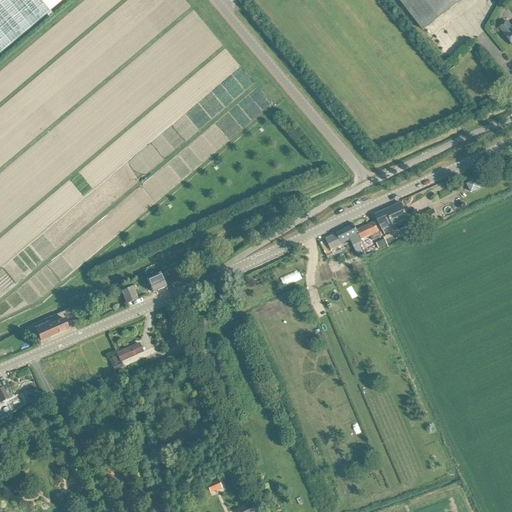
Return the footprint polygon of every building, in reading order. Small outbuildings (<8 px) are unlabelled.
[(0,0),(0,53),(62,0),(0,0)] [(399,0),(423,30),(461,0),(399,0)] [(511,26),(511,27),(507,22),(500,28),(511,43),(511,26)] [(60,160),(49,165),(54,177),(66,172),(60,160)] [(471,194),(480,188),(489,184),(485,176),(476,180),(466,185),(471,194)] [(411,225),(405,212),(401,203),(375,215),(382,230),(393,225),(396,232),(411,225)] [(423,228),(437,221),(433,211),(418,217),(423,228)] [(372,241),(381,236),(374,222),(357,230),(362,240),(370,236),(372,241)] [(353,246),(362,242),(362,240),(357,230),(354,224),(336,233),(341,243),(351,239),(353,246)] [(260,237),(270,230),(267,225),(257,232),(260,237)] [(384,240),(376,245),(378,251),(387,247),(384,240)] [(365,256),(373,253),(370,245),(362,248),(365,256)] [(334,272),(329,261),(320,265),(316,280),(334,272)] [(153,293),(166,287),(160,272),(147,278),(153,293)] [(143,276),(131,282),(137,294),(149,289),(143,276)] [(127,304),(138,298),(133,286),(121,292),(127,304)] [(34,318),(36,324),(42,322),(40,316),(34,318)] [(69,329),(65,319),(65,318),(51,325),(49,321),(34,327),(37,332),(40,341),(69,329)] [(123,367),(121,361),(142,351),(139,344),(117,353),(121,361),(117,362),(115,357),(109,359),(114,370),(123,367)] [(0,389),(0,399),(1,399),(2,402),(8,399),(3,388),(0,389)] [(207,485),(210,492),(221,488),(218,480),(207,485)] [(239,511),(255,511),(251,503),(238,509),(239,511)]
